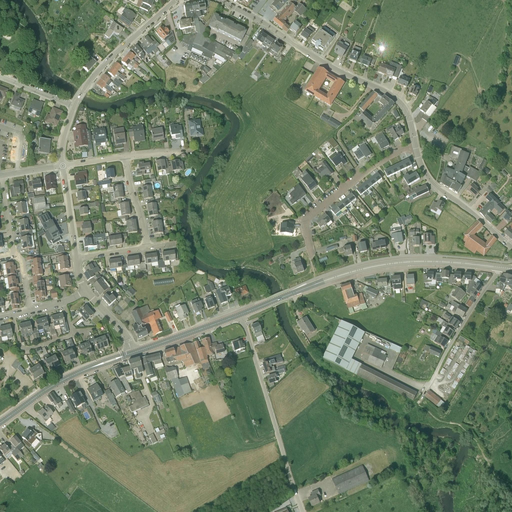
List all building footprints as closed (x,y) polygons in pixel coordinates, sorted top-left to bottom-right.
[(146,11),(147,12),(150,7),(151,8),(153,4),(145,0),(144,0),(140,8),(137,13),(142,16),(146,11)] [(287,1),(287,0),(277,0),(272,6),(278,11),(287,1)] [(220,6),(220,5),(214,4),(208,2),(204,2),(197,3),(201,16),(208,22),(205,27),(207,28),(208,27),(214,15),(215,14),(214,14),(218,8),(220,6)] [(294,11),(301,17),(307,10),(304,7),(302,5),(300,4),(296,8),(290,2),(281,13),(284,16),(283,17),(287,21),(291,15),(294,11)] [(197,3),(192,5),(194,16),(193,16),(198,34),(203,36),(206,29),(207,28),(205,27),(208,22),(201,16),(197,3)] [(191,33),(191,34),(198,34),(193,16),(194,16),(192,5),(183,6),(186,21),(178,23),(180,31),(184,30),(185,34),(191,33)] [(123,14),(118,20),(128,28),(132,22),(131,21),(135,16),(127,10),(125,8),(121,13),(123,14)] [(281,13),(277,18),(274,21),(273,22),(283,29),(286,25),(284,24),(287,21),(283,17),(284,16),(281,13)] [(240,43),(241,42),(246,32),(244,31),(244,30),(237,26),(235,31),(231,29),(233,24),(226,20),(225,22),(220,19),(220,18),(214,15),(208,27),(238,42),(238,43),(238,44),(239,44),(240,44),(240,43)] [(113,31),(118,35),(119,35),(122,30),(122,29),(123,28),(112,19),(108,24),(110,26),(108,28),(109,29),(104,36),(108,39),(113,31)] [(299,30),(302,26),(296,22),(291,29),(289,28),(286,32),(287,33),(290,30),(292,32),(293,31),(296,33),(299,30)] [(171,45),(175,42),(172,32),(168,35),(167,33),(168,32),(165,29),(164,30),(162,28),(160,30),(159,30),(158,31),(157,32),(165,43),(167,41),(171,45)] [(301,36),(306,40),(307,40),(312,34),(306,29),(301,36)] [(321,31),(313,41),(324,50),(332,40),(321,31)] [(267,37),(261,33),(255,40),(261,44),(267,37)] [(228,60),(231,57),(236,54),(207,38),(203,36),(198,34),(191,34),(184,37),(181,42),(189,46),(188,49),(191,50),(192,47),(204,52),(202,55),(211,59),(212,56),(213,57),(215,54),(227,61),(228,60)] [(157,44),(155,41),(151,37),(148,40),(154,46),(157,44)] [(274,42),(267,37),(261,44),(262,45),(261,45),(265,48),(265,47),(268,48),(266,51),(269,53),(275,44),(273,43),(274,42)] [(154,46),(148,40),(147,38),(141,42),(143,44),(140,47),(147,54),(152,49),(152,48),(154,46)] [(248,49),(253,42),(249,40),(245,46),(248,49)] [(339,53),(338,55),(342,57),(349,46),(349,45),(345,42),(344,45),(340,42),(335,51),(339,53)] [(275,44),(269,53),(268,53),(276,58),(279,54),(280,55),(284,49),(282,48),(282,47),(276,43),(275,44)] [(132,50),(141,61),(144,58),(144,54),(136,46),(134,48),(133,47),(132,49),(132,50)] [(355,47),(349,60),(356,62),(361,49),(355,47)] [(80,65),(88,72),(96,63),(92,60),(96,55),(91,51),(80,65)] [(139,65),(132,60),(135,57),(129,52),(125,58),(137,67),(139,65)] [(363,57),(360,64),(369,67),(370,64),(373,66),(376,58),(373,57),(372,59),(368,58),(368,59),(363,57)] [(136,69),(137,67),(125,58),(121,62),(127,66),(128,64),(133,67),(136,69)] [(116,63),(112,68),(117,72),(121,67),(116,63)] [(388,67),(382,64),(379,72),(385,75),(388,67)] [(388,67),(385,75),(389,76),(388,77),(397,80),(401,68),(397,67),(395,70),(393,69),(394,67),(390,65),(389,67),(388,67)] [(199,81),(203,85),(212,76),(210,75),(208,77),(206,76),(210,71),(205,66),(204,67),(202,66),(200,69),(202,71),(204,73),(202,75),(204,77),(199,81)] [(344,83),(318,67),(304,90),(330,108),(344,83)] [(117,72),(112,68),(108,73),(113,77),(113,76),(116,78),(114,81),(120,86),(122,83),(118,80),(120,78),(123,82),(125,79),(124,78),(121,75),(121,76),(117,72)] [(398,84),(407,88),(410,80),(402,77),(404,73),(402,72),(403,70),(401,69),(398,78),(400,79),(398,84)] [(100,80),(108,87),(112,82),(109,80),(110,80),(104,75),(100,80)] [(102,89),(103,88),(106,90),(106,92),(109,95),(113,90),(110,88),(108,87),(100,80),(96,85),(102,89)] [(409,94),(416,97),(419,90),(412,87),(409,94)] [(383,98),(379,96),(378,95),(374,92),(359,108),(364,113),(378,97),(381,100),(383,98)] [(20,95),(15,93),(11,105),(21,109),(24,101),(18,99),(20,95)] [(383,98),(381,100),(379,103),(383,107),(372,118),(366,112),(359,119),(371,129),(387,112),(394,104),(384,97),(383,98)] [(427,122),(431,117),(430,117),(436,108),(435,107),(438,102),(431,97),(420,111),(425,114),(422,118),(427,122)] [(38,116),(43,104),(40,102),(40,103),(33,100),(28,112),(38,116)] [(53,108),(50,116),(47,115),(45,122),(53,125),(56,126),(58,119),(59,120),(62,112),(53,108)] [(323,115),(320,119),(337,130),(342,125),(331,118),(330,119),(323,115)] [(199,130),(201,130),(199,120),(188,122),(190,137),(197,136),(197,135),(200,134),(199,130)] [(175,139),(183,138),(181,126),(177,127),(177,125),(169,126),(171,136),(175,136),(175,139)] [(388,132),(389,132),(395,141),(399,139),(398,138),(404,134),(402,131),(403,131),(402,130),(399,125),(393,128),(392,126),(387,129),(388,132)] [(76,147),(88,145),(85,126),(77,127),(78,129),(76,130),(76,132),(74,132),(75,138),(74,138),(75,142),(74,143),(75,144),(76,147)] [(132,128),(132,129),(135,143),(145,141),(142,126),(132,128)] [(122,144),(126,143),(123,128),(113,130),(115,145),(116,145),(116,144),(122,144)] [(153,141),(164,139),(162,128),(151,130),(153,141)] [(100,143),(107,142),(105,130),(93,132),(96,146),(100,146),(100,143)] [(375,138),(382,150),(389,146),(383,134),(375,138)] [(329,141),(334,149),(339,146),(333,138),(329,141)] [(51,140),(39,139),(38,149),(36,149),(35,153),(40,154),(40,156),(46,156),(46,154),(49,155),(51,140)] [(359,160),(362,158),(365,157),(366,158),(371,155),(365,145),(360,148),(361,150),(355,154),(359,160)] [(461,185),(466,177),(466,176),(476,182),(482,171),(480,170),(478,172),(469,167),(469,168),(464,166),(469,155),(461,152),(456,167),(454,166),(453,171),(445,169),(443,176),(441,184),(444,186),(450,189),(457,194),(460,190),(462,187),(461,186),(461,185)] [(344,165),(346,163),(338,153),(336,155),(337,156),(332,160),(332,159),(331,160),(336,167),(342,162),(344,165)] [(312,154),(305,161),(308,163),(314,157),(312,154)] [(482,171),(488,161),(485,159),(479,168),(482,171)] [(412,166),(409,160),(403,163),(406,169),(412,166)] [(165,168),(165,167),(164,161),(156,162),(158,171),(165,170),(166,175),(169,174),(168,167),(165,168)] [(179,161),(170,162),(172,171),(183,169),(182,162),(179,163),(179,161)] [(322,178),(325,176),(328,174),(330,176),(333,173),(325,162),(315,170),(322,178)] [(136,172),(137,176),(146,174),(145,171),(150,169),(149,164),(143,165),(143,163),(138,164),(139,172),(136,172)] [(400,172),(406,169),(403,163),(397,166),(400,172)] [(394,175),(400,172),(397,166),(391,168),(394,175)] [(300,178),(311,191),(317,186),(308,174),(308,175),(306,172),(302,174),(297,168),(292,173),(297,180),(300,178)] [(387,177),(394,175),(391,168),(385,171),(387,177)] [(102,181),(102,182),(98,183),(98,186),(102,186),(110,185),(109,179),(114,178),(113,170),(105,171),(107,180),(102,181)] [(74,177),(76,186),(84,185),(82,177),(86,177),(86,172),(78,173),(78,176),(74,177)] [(378,174),(372,178),(377,183),(382,179),(378,174)] [(408,176),(403,179),(407,185),(403,188),(405,191),(409,189),(408,186),(416,182),(420,179),(418,177),(419,176),(417,174),(417,175),(416,174),(412,176),(409,178),(408,176)] [(47,190),(56,189),(55,184),(54,184),(54,180),(55,180),(54,176),(45,178),(46,183),(47,190)] [(32,183),(28,183),(30,192),(33,192),(33,190),(37,190),(36,188),(41,188),(40,178),(40,179),(35,180),(36,181),(31,182),(32,183)] [(367,182),(371,187),(377,183),(372,178),(367,182)] [(144,187),(142,187),(143,194),(152,192),(151,186),(153,186),(152,182),(155,182),(155,179),(150,180),(143,181),(144,187)] [(24,190),(23,181),(13,182),(14,186),(13,186),(13,188),(10,189),(11,198),(17,197),(17,195),(20,194),(20,191),(24,190)] [(369,195),(372,192),(370,189),(371,187),(367,182),(362,186),(366,192),(369,195)] [(473,184),(471,187),(467,191),(475,197),(481,191),(473,184)] [(289,201),(293,205),(295,203),(295,204),(296,203),(296,202),(299,199),(301,197),(302,198),(306,195),(298,185),(294,189),(295,190),(290,193),(293,198),(289,201)] [(366,192),(362,186),(357,190),(361,196),(366,192)] [(427,189),(426,186),(420,189),(418,186),(406,192),(409,198),(412,197),(413,200),(420,196),(429,192),(428,189),(427,189)] [(77,193),(78,202),(86,201),(84,191),(90,191),(89,187),(81,189),(82,192),(77,193)] [(489,195),(486,199),(489,202),(490,203),(491,201),(497,207),(500,203),(491,194),(494,191),(493,191),(493,190),(489,188),(486,192),(489,195)] [(118,202),(121,201),(121,198),(123,198),(122,192),(114,193),(115,200),(118,199),(118,202)] [(152,192),(143,194),(144,200),(151,199),(152,201),(154,201),(153,198),(152,198),(152,192)] [(356,199),(352,194),(347,198),(351,204),(356,199)] [(35,211),(44,210),(49,209),(49,205),(45,206),(44,198),(33,199),(35,211)] [(346,208),(351,204),(347,198),(341,202),(346,208)] [(25,203),(28,202),(27,199),(20,201),(20,203),(16,204),(16,210),(26,208),(25,203)] [(148,211),(157,210),(156,204),(159,204),(158,200),(154,201),(152,201),(152,204),(147,205),(148,211)] [(121,210),(129,209),(128,203),(122,204),(121,201),(118,202),(119,205),(120,205),(121,210)] [(437,204),(434,202),(430,210),(436,213),(437,211),(441,213),(445,204),(439,201),(437,204)] [(500,214),(505,209),(500,204),(500,203),(497,207),(491,201),(490,203),(489,202),(480,213),(490,224),(495,219),(490,214),(494,209),(500,214)] [(346,208),(341,202),(336,207),(340,212),(346,208)] [(335,216),(340,212),(336,207),(331,211),(335,216)] [(27,214),(26,208),(16,210),(17,216),(22,215),(22,218),(30,216),(29,214),(29,213),(27,214)] [(79,209),(80,216),(88,215),(87,208),(79,209)] [(130,215),(129,209),(121,210),(121,211),(118,212),(119,220),(125,219),(128,218),(128,216),(130,215)] [(155,216),(156,219),(159,218),(158,216),(157,210),(148,211),(149,217),(155,216)] [(503,219),(508,223),(511,219),(511,215),(507,211),(502,217),(504,219),(503,219)] [(51,222),(47,214),(38,219),(42,226),(45,230),(46,233),(49,231),(48,230),(53,227),(53,226),(51,222)] [(326,215),(321,219),(326,225),(329,224),(328,223),(331,221),(326,215)] [(30,216),(22,218),(23,220),(18,221),(19,227),(28,225),(28,220),(30,219),(30,217),(30,216)] [(127,228),(136,226),(135,220),(128,221),(128,218),(125,219),(125,222),(126,222),(127,228)] [(152,222),(153,228),(162,227),(161,221),(159,221),(159,218),(156,219),(156,222),(152,222)] [(326,225),(321,219),(316,223),(321,228),(323,226),(324,227),(326,225)] [(294,227),(294,223),(287,222),(287,224),(280,224),(279,234),(292,234),(293,227),(294,227)] [(478,222),(475,225),(462,239),(466,243),(463,246),(474,254),(476,250),(484,256),(496,240),(497,240),(492,236),(486,245),(473,236),(482,227),(483,226),(478,222)] [(89,223),(83,224),(83,227),(82,227),(83,234),(91,233),(89,223)] [(28,225),(19,227),(20,232),(25,232),(25,235),(33,234),(32,230),(29,231),(28,225)] [(49,231),(51,236),(49,237),(53,245),(61,240),(59,236),(60,236),(54,226),(53,226),(53,227),(48,230),(49,231)] [(164,236),(164,233),(163,233),(162,227),(153,228),(154,235),(160,234),(161,236),(164,236)] [(396,231),(391,232),(392,235),(391,235),(392,240),(395,240),(395,244),(398,243),(398,244),(399,244),(399,243),(403,242),(401,233),(401,228),(396,229),(396,231)] [(419,230),(410,231),(410,237),(412,237),(413,246),(419,246),(419,238),(417,238),(416,234),(419,234),(419,230)] [(21,238),(22,244),(31,243),(30,237),(33,236),(33,234),(25,235),(26,237),(21,238)] [(96,238),(105,237),(105,234),(93,236),(93,239),(83,240),(85,248),(97,246),(96,238)] [(121,238),(124,238),(123,234),(121,234),(121,235),(114,237),(116,246),(122,245),(121,238)] [(423,234),(424,244),(428,244),(428,245),(435,245),(434,237),(431,237),(431,234),(423,234)] [(109,240),(110,246),(116,246),(114,237),(108,238),(108,237),(105,237),(106,241),(109,240)] [(386,248),(385,242),(372,244),(373,250),(386,248)] [(31,243),(22,244),(22,249),(27,249),(28,251),(35,250),(34,248),(31,248),(31,243)] [(358,245),(360,253),(367,252),(365,243),(358,245)] [(347,246),(343,247),(344,249),(344,252),(345,257),(352,255),(352,252),(351,247),(347,248),(347,246)] [(174,251),(168,252),(169,261),(175,261),(178,261),(178,258),(175,258),(174,251)] [(163,260),(160,260),(161,269),(165,268),(164,265),(164,262),(169,261),(168,252),(162,253),(163,260)] [(58,258),(59,264),(68,262),(67,257),(64,257),(64,254),(57,255),(57,258),(58,258)] [(156,254),(150,255),(151,264),(157,263),(158,269),(161,269),(160,260),(157,261),(156,254)] [(150,255),(144,256),(145,262),(142,263),(143,271),(146,271),(145,265),(151,264),(150,255)] [(31,266),(33,266),(41,264),(40,259),(34,260),(34,257),(26,258),(27,261),(32,260),(33,263),(31,263),(31,266)] [(127,265),(124,265),(125,269),(128,268),(127,267),(134,266),(132,257),(126,258),(127,265)] [(138,257),(132,257),(134,266),(139,266),(140,272),(143,271),(142,263),(139,263),(138,257)] [(120,259),(115,260),(116,269),(122,268),(122,269),(125,269),(124,265),(121,266),(120,259)] [(294,265),(298,274),(304,271),(300,259),(301,259),(292,262),(293,262),(294,265)] [(107,271),(110,271),(110,270),(116,269),(115,260),(109,261),(109,268),(106,268),(107,271)] [(69,269),(68,262),(59,264),(60,271),(69,269)] [(87,273),(83,275),(87,281),(92,278),(94,281),(100,277),(99,278),(97,275),(93,277),(92,276),(99,271),(100,271),(96,265),(92,267),(91,265),(84,269),(87,273)] [(33,277),(33,280),(40,279),(39,276),(42,275),(41,270),(32,271),(32,274),(34,274),(35,276),(33,277)] [(449,279),(449,275),(449,272),(444,272),(444,274),(436,274),(436,281),(436,282),(443,284),(444,279),(448,279),(449,279)] [(431,283),(431,281),(436,281),(436,274),(429,273),(429,275),(423,275),(424,284),(431,283)] [(461,281),(461,276),(461,273),(456,273),(456,275),(449,275),(449,279),(448,279),(448,285),(452,286),(452,284),(455,284),(456,281),(461,281)] [(7,278),(7,284),(18,282),(17,280),(15,280),(15,277),(17,277),(16,274),(14,274),(9,275),(9,278),(7,278)] [(470,288),(474,282),(476,278),(474,276),(471,276),(471,274),(467,274),(466,276),(461,276),(461,281),(461,283),(464,283),(464,281),(469,281),(468,289),(469,289),(470,288)] [(497,283),(496,290),(502,291),(507,285),(508,276),(504,275),(503,277),(501,276),(500,283),(497,283)] [(69,281),(68,276),(58,277),(61,290),(65,289),(65,287),(71,286),(70,281),(69,281)] [(414,276),(406,277),(406,284),(410,283),(410,285),(414,285),(414,276)] [(92,286),(96,291),(104,284),(101,280),(101,281),(100,280),(102,278),(100,277),(99,278),(94,281),(92,282),(94,284),(92,286)] [(392,280),(390,280),(391,289),(393,288),(393,287),(394,287),(394,290),(401,289),(401,285),(400,277),(392,278),(392,280)] [(40,279),(33,280),(34,286),(36,285),(37,288),(44,287),(43,282),(40,282),(40,279)] [(391,289),(390,280),(383,281),(383,280),(377,280),(378,288),(387,288),(388,289),(391,289)] [(208,285),(211,292),(215,290),(213,284),(212,283),(207,281),(208,285)] [(18,282),(7,284),(8,289),(10,288),(11,292),(19,291),(19,288),(16,288),(16,285),(18,285),(18,282)] [(468,289),(466,293),(471,297),(472,297),(475,299),(482,288),(474,282),(470,288),(469,289),(468,289)] [(104,284),(96,291),(96,292),(100,296),(102,294),(104,296),(107,294),(109,292),(110,292),(110,291),(111,290),(109,288),(108,289),(107,288),(108,287),(104,284)] [(217,292),(216,293),(218,296),(217,297),(221,304),(225,303),(225,301),(227,300),(226,298),(231,296),(228,289),(229,288),(228,284),(218,288),(219,290),(217,291),(217,292)] [(341,287),(346,304),(348,309),(360,305),(359,302),(364,300),(362,294),(357,296),(354,296),(352,289),(350,284),(341,287)] [(238,297),(247,293),(245,286),(235,291),(238,297)] [(133,295),(136,292),(131,287),(125,293),(131,298),(133,295)] [(369,288),(366,294),(375,298),(378,292),(369,288)] [(459,302),(460,302),(465,294),(458,289),(452,298),(459,302)] [(104,296),(102,298),(109,306),(115,300),(117,299),(113,294),(114,293),(111,290),(110,291),(110,292),(109,292),(107,294),(104,296)] [(10,296),(9,296),(10,301),(20,299),(20,297),(18,297),(17,294),(19,294),(19,291),(11,292),(9,292),(10,296)] [(43,298),(46,298),(45,292),(35,293),(36,296),(38,296),(38,299),(36,299),(37,302),(44,301),(43,298)] [(466,305),(469,307),(475,299),(472,297),(471,297),(466,305)] [(11,306),(12,310),(18,309),(17,306),(19,305),(19,302),(21,302),(20,299),(10,301),(11,306)] [(200,309),(202,308),(199,299),(190,303),(195,314),(201,311),(200,309)] [(208,310),(214,307),(211,300),(205,302),(208,310)] [(422,300),(419,306),(426,310),(429,303),(422,300)] [(452,303),(451,305),(465,314),(468,310),(457,304),(453,302),(452,303)] [(448,304),(447,307),(453,310),(452,311),(463,318),(465,314),(451,305),(451,306),(448,304)] [(143,307),(131,313),(136,326),(138,328),(141,327),(149,324),(148,322),(145,316),(145,315),(144,314),(149,309),(147,305),(143,307)] [(179,305),(175,307),(176,309),(175,309),(177,313),(179,318),(180,321),(181,320),(186,318),(185,315),(188,314),(184,306),(180,307),(179,305)] [(78,313),(82,317),(90,310),(86,306),(78,313)] [(90,310),(82,317),(86,321),(93,315),(90,310)] [(146,316),(145,316),(148,322),(151,321),(156,334),(157,334),(162,332),(157,320),(161,319),(157,311),(153,313),(146,316)] [(449,321),(448,324),(452,327),(455,329),(460,323),(446,313),(444,316),(449,321)] [(63,314),(57,316),(60,325),(64,324),(65,326),(67,326),(66,321),(64,321),(63,314)] [(53,324),(51,324),(53,335),(56,335),(54,327),(60,325),(57,316),(51,317),(51,318),(53,324)] [(307,336),(310,334),(315,331),(310,324),(309,325),(305,318),(298,322),(307,336)] [(48,325),(46,319),(41,320),(43,330),(48,328),(50,336),(53,335),(51,324),(48,325)] [(35,322),(37,328),(34,329),(37,339),(40,338),(38,331),(43,330),(41,320),(35,321),(35,322)] [(441,320),(439,323),(441,324),(440,325),(446,329),(442,334),(446,336),(449,339),(454,332),(450,330),(452,327),(448,324),(443,321),(441,320)] [(341,321),(323,358),(353,373),(357,375),(362,365),(351,359),(364,333),(341,321)] [(30,323),(25,324),(27,334),(32,333),(34,340),(37,339),(34,329),(32,329),(30,324),(31,324),(30,324),(30,323)] [(20,330),(21,335),(27,334),(25,324),(19,325),(20,330)] [(262,336),(257,324),(251,326),(256,338),(262,336)] [(142,330),(141,327),(138,328),(136,326),(132,328),(138,340),(148,336),(144,329),(142,330)] [(435,335),(437,336),(434,342),(444,348),(448,341),(444,339),(446,336),(442,334),(437,331),(435,335)] [(105,337),(99,339),(103,348),(109,346),(107,342),(111,341),(108,334),(105,336),(105,337)] [(92,336),(89,337),(91,341),(93,345),(95,344),(98,350),(103,348),(99,339),(94,341),(94,340),(92,336)] [(467,345),(469,342),(460,336),(458,339),(467,345)] [(88,343),(83,345),(87,355),(92,353),(90,347),(93,345),(91,341),(89,337),(86,338),(88,342),(89,343),(88,343)] [(200,362),(207,360),(206,356),(212,354),(209,345),(210,345),(208,338),(202,340),(204,348),(200,349),(198,342),(194,343),(195,350),(200,362)] [(240,339),(231,341),(234,352),(240,350),(240,353),(245,351),(244,349),(245,349),(243,344),(242,345),(240,339)] [(207,361),(207,360),(200,362),(195,350),(194,343),(190,344),(180,347),(173,349),(163,352),(166,364),(182,360),(185,368),(201,363),(201,367),(202,367),(203,370),(210,368),(209,365),(207,361)] [(224,352),(222,345),(217,346),(216,343),(210,345),(209,345),(212,354),(213,354),(212,352),(215,352),(216,355),(224,352)] [(78,347),(81,357),(87,355),(83,345),(78,347)] [(365,360),(382,368),(387,356),(380,353),(381,350),(367,345),(363,355),(363,358),(365,359),(365,360)] [(459,358),(463,360),(470,347),(467,345),(459,358)] [(427,346),(426,349),(424,349),(419,360),(423,362),(427,352),(439,357),(441,353),(427,346)] [(401,366),(408,352),(404,349),(402,353),(401,352),(396,363),(401,366)] [(70,361),(76,359),(72,350),(67,352),(70,361)] [(61,354),(65,363),(70,361),(67,352),(61,354)] [(274,360),(263,364),(266,374),(275,371),(274,367),(270,368),(269,366),(283,362),(282,358),(280,353),(274,360)] [(151,363),(152,362),(154,362),(154,365),(162,364),(160,360),(159,354),(151,356),(149,357),(151,363)] [(55,357),(50,359),(54,368),(60,366),(55,357)] [(148,363),(151,363),(149,357),(142,358),(146,377),(149,376),(150,379),(156,377),(153,369),(150,369),(148,363)] [(128,361),(128,362),(130,367),(131,372),(133,378),(136,378),(137,379),(141,378),(140,374),(143,373),(139,358),(128,361)] [(11,367),(16,371),(22,363),(17,359),(11,367)] [(49,371),(54,368),(50,359),(45,362),(49,371)] [(37,367),(34,369),(39,377),(44,374),(39,365),(36,362),(34,363),(37,367)] [(456,363),(448,377),(451,379),(460,365),(456,363)] [(362,365),(357,375),(375,384),(376,382),(413,401),(417,393),(362,365)] [(114,370),(117,376),(119,379),(120,379),(127,393),(131,392),(128,384),(127,384),(126,381),(121,370),(120,367),(114,370)] [(121,369),(121,370),(126,381),(127,384),(128,384),(134,382),(132,378),(133,378),(131,372),(130,367),(125,369),(121,370),(121,369)] [(167,367),(163,368),(168,381),(171,380),(178,398),(182,396),(184,395),(180,386),(188,383),(186,377),(178,380),(177,378),(178,378),(175,369),(173,369),(173,368),(167,369),(167,367)] [(456,390),(467,370),(463,368),(452,388),(456,390)] [(34,380),(39,377),(34,369),(29,372),(34,380)] [(276,375),(267,378),(270,387),(274,386),(273,383),(276,382),(278,382),(277,378),(276,375)] [(113,385),(109,386),(110,388),(114,397),(119,395),(120,394),(121,397),(124,395),(125,395),(118,384),(117,380),(112,383),(113,385)] [(102,395),(97,385),(87,390),(93,402),(99,399),(99,397),(102,395)] [(133,405),(128,407),(131,413),(142,408),(143,409),(149,406),(148,406),(145,397),(142,398),(139,391),(132,394),(135,401),(132,402),(133,405)] [(79,392),(71,397),(77,408),(79,407),(80,408),(85,405),(82,398),(83,398),(79,392)] [(441,401),(432,395),(429,392),(425,396),(437,406),(441,401)] [(57,405),(59,408),(62,406),(61,403),(58,399),(56,400),(52,393),(47,397),(51,403),(52,403),(55,407),(57,405)] [(151,395),(152,399),(155,398),(157,403),(162,402),(159,396),(158,396),(157,393),(151,395)] [(111,394),(107,396),(111,403),(112,406),(117,403),(115,401),(113,398),(111,394)] [(43,424),(43,423),(46,427),(51,423),(50,422),(52,420),(49,417),(52,413),(47,408),(43,411),(42,409),(37,414),(39,416),(37,418),(43,424)] [(52,432),(56,428),(52,423),(47,426),(52,432)] [(22,437),(22,438),(28,442),(31,445),(36,440),(34,438),(37,434),(33,430),(31,432),(28,430),(25,433),(26,434),(25,435),(23,437),(22,437)] [(15,447),(17,449),(14,451),(20,459),(23,456),(22,455),(19,451),(24,447),(20,443),(15,437),(10,441),(15,447)] [(10,451),(5,444),(2,446),(1,446),(0,446),(0,450),(4,456),(10,451)] [(33,450),(30,453),(35,459),(38,457),(33,450)] [(11,453),(16,460),(17,461),(20,459),(14,451),(11,453)] [(339,494),(369,481),(362,466),(332,479),(339,494)] [(309,499),(312,506),(320,503),(317,497),(320,496),(318,490),(311,493),(313,497),(309,499)]
